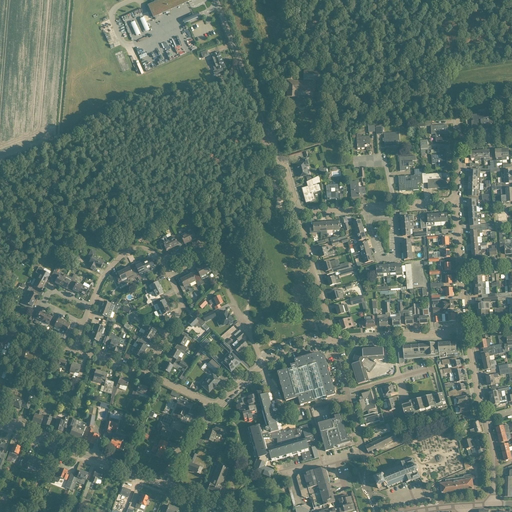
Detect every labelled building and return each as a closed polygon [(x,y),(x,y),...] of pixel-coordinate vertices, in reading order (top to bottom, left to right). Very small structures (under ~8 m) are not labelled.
[(192,0),(160,0),(148,5),(148,6),(153,18),(154,17),(169,11),(166,5),(171,3),(174,9),(184,4),(184,3),(187,2),(192,0)] [(140,9),(122,16),(124,20),(141,13),(140,9)] [(182,18),(184,24),(201,18),(199,12),(182,18)] [(144,17),(139,19),(145,32),(149,30),(144,17)] [(136,36),(140,34),(134,21),(130,23),(136,36)] [(200,52),(203,58),(209,55),(207,50),(200,52)] [(213,67),(215,71),(217,70),(218,73),(221,71),(221,72),(222,71),(221,69),(225,68),(219,53),(211,55),(214,63),(212,64),(213,67)] [(195,63),(200,76),(208,73),(203,60),(195,63)] [(303,70),(303,82),(287,81),(286,97),(297,97),(297,96),(313,97),(314,92),(315,92),(315,81),(323,81),(323,71),(303,70)] [(186,84),(182,71),(173,74),(178,87),(186,84)] [(473,120),(472,120),(472,129),(475,128),(484,128),(484,126),(487,126),(487,127),(489,127),(493,126),(493,122),(493,117),(493,115),(488,116),(488,112),(486,112),(485,109),(478,110),(478,115),(473,115),(473,120)] [(448,125),(431,126),(432,134),(436,134),(436,137),(436,142),(447,141),(446,134),(448,133),(448,125)] [(384,134),(384,136),(385,146),(399,145),(398,134),(395,134),(395,133),(384,134)] [(356,134),(357,137),(356,137),(357,148),(364,148),(364,145),(370,144),(369,136),(360,136),(360,134),(356,134)] [(420,141),(421,151),(432,150),(431,146),(427,147),(426,145),(428,145),(427,140),(420,141)] [(437,168),(440,168),(448,167),(446,153),(432,155),(432,164),(436,164),(437,168)] [(404,157),(404,156),(398,156),(399,162),(400,162),(401,171),(405,171),(405,165),(409,165),(409,166),(410,166),(413,166),(413,161),(416,161),(416,156),(404,157)] [(303,161),(299,163),(294,164),(297,171),(299,177),(304,176),(307,175),(305,167),(308,166),(306,159),(303,160),(303,161)] [(446,178),(437,179),(437,174),(429,175),(429,179),(428,180),(428,184),(428,189),(429,189),(428,187),(442,186),(442,188),(446,188),(446,178)] [(319,176),(311,180),(313,185),(320,183),(319,176)] [(406,181),(406,176),(400,177),(400,183),(404,182),(405,191),(402,191),(418,190),(418,180),(406,181)] [(501,183),(495,184),(495,187),(496,187),(503,187),(502,184),(508,183),(511,183),(511,176),(505,177),(502,177),(501,178),(501,183)] [(358,181),(350,182),(351,198),(359,197),(359,195),(365,194),(365,187),(359,188),(358,181)] [(308,187),(303,188),(304,193),(303,194),(306,202),(312,201),(309,192),(315,191),(315,192),(318,191),(317,185),(308,188),(308,187)] [(326,186),(327,195),(327,200),(338,199),(337,185),(326,186)] [(511,201),(511,195),(504,196),(501,196),(501,203),(496,203),(496,206),(504,206),(504,203),(511,201)] [(346,231),(348,231),(355,229),(363,226),(361,220),(353,222),(354,225),(349,226),(348,223),(344,225),(346,231)] [(321,231),(320,223),(314,224),(314,225),(310,225),(311,233),(321,232),(321,231)] [(363,226),(355,229),(357,235),(365,232),(363,226)] [(470,231),(470,238),(481,237),(480,237),(480,233),(483,233),(483,231),(488,230),(492,230),(492,227),(486,227),(475,228),(476,231),(470,231)] [(192,231),(186,234),(190,242),(192,241),(196,239),(195,236),(197,235),(194,228),(191,230),(192,231)] [(179,233),(176,235),(179,242),(182,240),(184,244),(188,243),(190,242),(186,234),(184,230),(179,233)] [(411,238),(424,237),(427,236),(427,232),(414,233),(414,234),(410,235),(410,230),(402,230),(403,237),(410,236),(411,238)] [(365,232),(357,235),(359,241),(366,239),(365,232)] [(173,235),(167,238),(168,240),(172,249),(174,248),(174,247),(178,245),(177,243),(179,242),(176,235),(173,236),(173,235)] [(427,236),(427,239),(433,239),(433,243),(438,242),(439,246),(439,245),(443,245),(443,246),(443,248),(444,248),(446,248),(445,245),(446,245),(446,247),(449,246),(449,245),(449,238),(439,239),(439,235),(436,235),(427,236)] [(168,240),(167,238),(166,236),(163,237),(163,238),(161,239),(161,240),(158,242),(158,241),(155,242),(157,246),(160,245),(162,250),(165,249),(166,251),(170,249),(170,250),(172,249),(168,240)] [(511,246),(510,243),(504,243),(504,241),(499,241),(500,248),(505,247),(505,255),(511,254),(511,246)] [(357,247),(359,252),(369,249),(367,243),(360,245),(358,245),(357,247)] [(329,247),(324,248),(320,250),(322,257),(328,255),(328,256),(334,255),(332,249),(330,250),(329,247)] [(444,248),(443,248),(439,248),(439,249),(440,251),(440,252),(440,258),(450,258),(450,250),(445,251),(444,248)] [(354,260),(355,260),(357,259),(356,256),(363,254),(364,257),(371,255),(369,249),(359,252),(355,253),(352,254),(353,257),(354,260)] [(495,249),(490,249),(487,249),(487,252),(489,252),(490,259),(493,258),(492,256),(497,255),(497,249),(495,249)] [(371,255),(364,257),(365,263),(373,261),(371,255)] [(104,261),(99,259),(93,256),(89,263),(90,263),(88,267),(93,270),(95,266),(100,269),(101,266),(102,266),(103,264),(104,261)] [(143,262),(141,263),(145,271),(151,269),(152,271),(155,270),(156,272),(159,271),(154,260),(151,261),(150,259),(143,262)] [(336,268),(335,264),(334,261),(324,264),(326,272),(332,270),(332,269),(336,268)] [(440,261),(440,264),(441,267),(442,267),(443,271),(445,271),(451,271),(451,263),(445,264),(445,261),(440,261)] [(51,277),(53,279),(57,273),(61,264),(58,263),(51,277)] [(137,269),(134,270),(137,277),(139,280),(142,279),(141,277),(146,274),(145,271),(141,263),(139,264),(138,265),(138,263),(135,265),(136,266),(135,266),(137,269)] [(204,264),(202,265),(206,274),(212,271),(214,276),(219,274),(216,268),(214,269),(212,264),(209,266),(208,263),(204,265),(204,264)] [(198,273),(196,275),(199,281),(201,285),(204,284),(200,277),(206,274),(202,265),(200,266),(200,267),(196,269),(198,273)] [(40,274),(37,280),(45,285),(46,282),(45,282),(47,279),(49,275),(42,270),(43,270),(43,269),(42,269),(42,268),(41,267),(40,267),(39,267),(38,268),(36,272),(40,274)] [(125,268),(123,270),(127,278),(128,281),(137,277),(134,270),(133,268),(130,269),(129,267),(125,269),(125,268)] [(127,278),(123,270),(121,271),(117,273),(119,276),(116,277),(115,277),(119,283),(117,284),(118,286),(121,284),(122,286),(129,283),(128,281),(127,278)] [(495,281),(494,278),(494,271),(486,271),(487,273),(491,273),(492,278),(492,282),(495,281)] [(58,285),(60,286),(66,275),(64,274),(62,277),(59,275),(60,274),(57,273),(53,279),(56,280),(55,283),(58,285)] [(188,274),(186,276),(190,284),(195,282),(196,283),(199,281),(196,275),(193,276),(191,273),(188,275),(188,274)] [(71,286),(74,280),(76,277),(75,276),(73,279),(66,275),(60,286),(62,287),(66,289),(69,284),(71,286)] [(190,284),(186,276),(183,277),(184,277),(180,279),(182,283),(179,285),(182,291),(185,290),(191,287),(190,284)] [(334,277),(333,277),(328,279),(330,286),(341,283),(340,280),(336,281),(334,277)] [(32,285),(31,288),(37,292),(38,289),(41,290),(43,286),(44,287),(45,285),(37,280),(34,279),(31,284),(32,285)] [(76,293),(78,294),(82,286),(77,283),(77,282),(74,280),(71,286),(74,287),(73,290),(76,292),(76,293)] [(149,282),(147,283),(150,290),(148,291),(149,293),(150,293),(153,292),(161,288),(160,285),(159,286),(157,282),(155,283),(154,280),(149,282)] [(82,286),(78,294),(80,295),(80,294),(84,296),(86,294),(88,295),(94,285),(91,283),(88,289),(82,286)] [(28,290),(25,296),(28,297),(36,302),(37,299),(36,299),(38,296),(35,294),(37,292),(31,288),(29,291),(28,290)] [(149,293),(147,295),(149,300),(150,300),(151,303),(154,301),(154,302),(160,299),(159,295),(163,293),(162,290),(161,288),(153,292),(150,293),(149,293)] [(452,289),(447,289),(441,289),(441,293),(447,293),(447,297),(453,296),(452,289)] [(345,298),(344,294),(339,296),(338,291),(332,293),(334,300),(345,298)] [(28,297),(25,296),(20,305),(26,308),(31,310),(32,307),(34,303),(35,304),(36,302),(28,297)] [(210,305),(213,304),(216,302),(217,306),(222,303),(219,296),(209,301),(210,305)] [(350,299),(352,305),(364,302),(362,296),(350,299)] [(483,303),(477,304),(477,306),(476,307),(476,311),(478,310),(478,311),(489,310),(489,303),(498,302),(497,297),(496,297),(487,298),(483,298),(483,303)] [(157,304),(159,310),(168,306),(167,304),(166,304),(164,300),(161,301),(160,299),(154,302),(155,305),(157,304)] [(203,299),(197,305),(202,309),(207,304),(203,299)] [(104,302),(102,308),(112,312),(114,306),(120,308),(121,305),(112,301),(111,304),(104,302)] [(449,302),(444,302),(444,305),(444,309),(448,309),(449,309),(454,309),(454,308),(455,307),(455,306),(454,305),(453,301),(449,302)] [(403,310),(403,311),(403,313),(405,313),(406,325),(410,325),(410,326),(414,326),(414,324),(413,315),(416,315),(416,304),(412,304),(412,307),(408,309),(408,310),(403,310)] [(168,306),(159,310),(156,311),(159,317),(161,320),(167,316),(166,313),(170,311),(168,308),(169,308),(168,306)] [(349,312),(348,308),(343,309),(342,306),(336,307),(339,315),(349,312)] [(419,317),(420,319),(420,324),(428,323),(427,315),(429,315),(429,307),(427,307),(427,309),(423,310),(423,312),(424,317),(419,317)] [(112,312),(102,308),(99,315),(106,317),(110,318),(112,312)] [(41,326),(41,325),(47,314),(45,313),(44,313),(40,311),(39,314),(37,313),(33,319),(36,320),(35,322),(41,326)] [(214,311),(202,316),(205,322),(216,317),(214,311)] [(228,317),(225,311),(221,313),(221,312),(217,314),(222,324),(226,322),(227,325),(232,323),(231,321),(232,321),(230,316),(228,317)] [(129,312),(126,321),(130,323),(134,315),(129,312)] [(47,326),(50,328),(53,322),(51,320),(52,317),(48,315),(49,315),(47,314),(41,325),(46,328),(47,326)] [(397,314),(390,315),(391,319),(393,319),(393,321),(393,326),(401,325),(401,320),(400,314),(397,314)] [(386,315),(377,315),(378,320),(380,320),(380,322),(380,327),(388,326),(388,321),(388,319),(388,315),(386,315)] [(365,321),(365,327),(367,327),(367,328),(368,328),(368,329),(371,329),(371,327),(376,327),(375,320),(374,316),(371,317),(372,321),(367,321),(365,321)] [(201,326),(202,326),(205,324),(198,317),(195,320),(193,318),(188,323),(192,328),(195,324),(199,328),(201,326)] [(53,329),(59,332),(60,330),(65,321),(62,320),(59,318),(56,323),(53,322),(50,328),(53,329)] [(353,327),(352,322),(351,318),(340,321),(343,330),(353,327)] [(60,330),(59,332),(65,335),(65,334),(68,335),(71,329),(69,328),(70,325),(66,323),(67,322),(65,321),(60,330)] [(96,324),(94,332),(101,334),(103,327),(96,324)] [(141,329),(145,331),(153,336),(156,331),(146,325),(145,327),(143,325),(141,329)] [(92,336),(91,339),(98,342),(99,338),(104,340),(102,344),(106,346),(107,342),(109,337),(101,334),(94,332),(93,331),(92,335),(92,336)] [(153,336),(145,331),(143,334),(141,333),(139,336),(142,338),(142,337),(150,341),(153,336)] [(234,349),(238,353),(247,345),(243,340),(242,339),(245,336),(241,332),(235,338),(238,341),(237,342),(239,344),(234,349)] [(109,337),(107,342),(110,344),(109,348),(113,350),(112,351),(114,352),(118,343),(119,338),(115,336),(115,335),(111,333),(109,337)] [(178,343),(176,347),(185,352),(187,348),(184,346),(187,340),(190,341),(191,339),(189,337),(188,339),(185,338),(182,336),(181,335),(177,343),(178,343)] [(136,348),(144,353),(147,347),(144,346),(146,343),(138,339),(135,343),(138,345),(136,348)] [(480,341),(481,349),(490,347),(489,343),(491,342),(490,339),(480,341)] [(439,343),(439,344),(439,353),(440,359),(447,357),(447,354),(451,354),(459,353),(458,349),(457,349),(456,342),(451,343),(451,342),(439,343)] [(118,343),(114,352),(116,353),(117,351),(121,353),(124,345),(118,343)] [(438,353),(439,353),(439,344),(435,344),(435,343),(427,344),(403,346),(404,358),(436,355),(436,354),(438,354),(438,353)] [(174,349),(169,356),(174,358),(176,360),(177,360),(180,361),(182,359),(178,357),(180,353),(183,355),(185,352),(176,347),(176,346),(174,349)] [(193,355),(198,358),(203,350),(199,347),(193,355)] [(144,353),(136,348),(133,353),(141,358),(144,353)] [(375,360),(384,360),(384,359),(383,359),(383,356),(384,356),(384,348),(383,348),(376,348),(376,349),(371,349),(364,349),(364,350),(363,350),(363,352),(360,352),(358,353),(356,355),(354,358),(354,361),(355,364),(353,364),(353,365),(352,365),(354,372),(355,372),(356,377),(358,384),(359,384),(369,381),(367,372),(368,371),(371,373),(377,364),(374,362),(375,360)] [(23,350),(23,352),(18,351),(15,363),(22,365),(23,360),(26,361),(27,359),(30,360),(30,361),(36,363),(38,354),(32,353),(32,354),(28,353),(29,352),(23,350)] [(490,361),(489,357),(493,356),(493,352),(488,353),(488,354),(482,355),(483,359),(482,359),(483,363),(484,363),(490,361)] [(240,363),(232,354),(227,359),(236,368),(236,367),(237,367),(237,366),(239,364),(240,363)] [(317,384),(321,398),(321,399),(325,398),(326,400),(327,399),(327,397),(335,395),(329,376),(331,376),(328,369),(329,368),(326,362),(325,362),(324,357),(317,354),(313,355),(312,354),(305,355),(305,356),(298,357),(298,359),(294,360),(295,362),(290,363),(291,369),(288,370),(288,369),(278,372),(286,401),(298,398),(300,405),(315,401),(312,391),(295,395),(290,376),(296,374),(295,372),(294,372),(293,370),(297,369),(297,370),(307,367),(308,371),(314,374),(318,373),(321,383),(317,384)] [(456,358),(442,360),(443,365),(451,365),(452,368),(461,366),(460,360),(457,361),(456,358)] [(236,368),(227,359),(222,363),(231,372),(232,371),(234,369),(235,369),(235,368),(236,368)] [(55,363),(54,368),(53,370),(57,371),(58,367),(65,369),(67,362),(65,362),(66,361),(63,360),(63,361),(60,360),(58,364),(55,363)] [(206,363),(205,364),(214,373),(220,367),(212,360),(207,364),(206,363)] [(181,361),(179,365),(188,371),(189,371),(191,367),(181,361)] [(490,361),(484,363),(485,370),(491,369),(491,370),(496,369),(495,366),(494,361),(490,361)] [(188,371),(179,365),(172,362),(170,365),(166,362),(164,366),(163,365),(162,368),(162,369),(162,370),(169,373),(172,367),(174,368),(175,367),(181,370),(181,371),(182,372),(178,377),(181,380),(188,371)] [(72,364),(71,368),(70,371),(69,374),(74,375),(74,373),(78,374),(81,366),(80,366),(80,365),(76,364),(76,365),(72,364)] [(452,368),(439,371),(441,376),(444,375),(444,374),(453,373),(454,377),(463,375),(462,369),(459,370),(458,367),(461,366),(452,368)] [(96,370),(93,381),(100,384),(101,382),(105,383),(104,386),(105,386),(104,392),(107,393),(111,395),(112,395),(113,387),(114,382),(106,380),(108,374),(96,370)] [(493,376),(491,376),(487,377),(488,386),(491,386),(491,388),(499,387),(499,383),(495,384),(494,379),(499,378),(498,374),(493,375),(493,376)] [(203,386),(202,387),(209,392),(213,388),(213,389),(217,385),(216,384),(219,381),(213,375),(209,379),(203,386)] [(445,384),(445,388),(465,384),(462,385),(461,382),(464,381),(464,379),(465,379),(464,376),(463,376),(463,375),(454,377),(454,380),(447,383),(445,384)] [(119,388),(125,391),(127,387),(129,381),(120,377),(116,387),(119,388)] [(14,387),(16,386),(17,384),(15,382),(10,384),(8,390),(9,390),(11,391),(13,390),(14,387)] [(447,397),(449,397),(464,394),(463,391),(466,390),(465,384),(445,388),(456,386),(456,389),(450,392),(448,392),(446,392),(447,397)] [(139,385),(137,389),(135,395),(138,396),(139,393),(145,395),(149,396),(151,391),(147,390),(148,388),(139,385)] [(394,393),(392,385),(385,387),(386,393),(383,393),(385,400),(392,398),(391,394),(394,393)] [(490,392),(491,399),(503,397),(502,393),(501,393),(501,391),(509,390),(508,386),(491,389),(492,392),(490,392)] [(384,421),(383,418),(382,414),(379,415),(378,412),(376,413),(375,409),(377,409),(372,391),(362,394),(363,397),(361,397),(361,398),(361,400),(360,401),(363,413),(370,411),(371,414),(364,416),(367,425),(380,421),(380,423),(384,421)] [(259,424),(251,427),(247,428),(248,428),(257,458),(260,457),(260,458),(259,460),(257,459),(254,467),(255,467),(254,471),(261,473),(263,474),(270,477),(271,473),(273,474),(274,470),(266,467),(268,462),(301,453),(303,461),(319,457),(314,440),(315,440),(314,435),(312,436),(310,429),(309,429),(308,425),(300,427),(301,429),(297,430),(299,435),(295,436),(293,429),(287,433),(285,430),(281,432),(281,431),(270,393),(261,396),(260,392),(257,393),(258,396),(255,397),(254,395),(253,393),(247,394),(248,398),(242,399),(242,400),(243,404),(242,404),(236,406),(237,410),(239,409),(240,412),(242,412),(245,421),(249,420),(249,421),(253,420),(251,413),(252,413),(254,414),(257,416),(260,412),(259,410),(262,409),(263,410),(262,411),(266,423),(261,425),(262,429),(263,429),(263,432),(262,432),(261,428),(260,428),(259,424)] [(403,406),(407,420),(448,408),(443,394),(440,395),(439,393),(410,402),(411,403),(403,406)] [(457,399),(458,404),(461,403),(461,404),(468,402),(468,401),(469,401),(468,397),(467,398),(467,396),(460,398),(460,395),(464,394),(449,397),(453,396),(454,399),(457,399)] [(503,397),(491,399),(490,399),(491,402),(492,402),(492,405),(500,404),(499,401),(507,399),(508,402),(511,401),(511,394),(510,395),(503,397)] [(12,396),(11,399),(9,404),(20,408),(21,406),(28,409),(32,399),(26,397),(25,401),(23,400),(12,396)] [(131,396),(126,411),(128,412),(129,408),(130,408),(131,405),(134,406),(136,402),(134,401),(135,397),(131,396)] [(387,401),(390,411),(396,409),(395,406),(396,405),(395,403),(394,403),(393,399),(387,401)] [(172,417),(180,420),(182,415),(183,416),(184,412),(188,414),(189,410),(191,405),(185,403),(185,404),(179,401),(177,405),(172,417)] [(461,403),(458,404),(455,405),(455,408),(459,408),(460,413),(470,411),(470,410),(471,410),(470,406),(469,407),(469,405),(462,407),(461,404),(461,403)] [(90,407),(86,423),(85,426),(93,428),(95,416),(96,409),(90,407)] [(35,414),(34,416),(32,421),(41,424),(43,416),(40,415),(42,411),(38,410),(37,414),(35,414)] [(66,428),(70,415),(67,414),(66,419),(62,418),(61,421),(57,420),(54,429),(62,431),(63,427),(66,428)] [(318,424),(321,436),(326,452),(334,449),(333,447),(347,443),(349,443),(350,442),(350,441),(348,434),(347,435),(341,414),(334,416),(335,419),(318,424)] [(47,415),(45,420),(44,425),(49,427),(52,417),(47,415)] [(85,426),(86,423),(83,422),(81,426),(77,424),(79,420),(72,418),(68,426),(72,428),(70,434),(81,439),(83,434),(82,434),(85,426)] [(171,424),(161,418),(159,423),(161,423),(159,428),(162,429),(160,435),(165,437),(165,436),(170,438),(170,437),(171,436),(171,434),(171,433),(173,430),(169,428),(171,424)] [(104,432),(111,434),(113,423),(106,421),(104,432)] [(472,423),(474,429),(471,430),(472,435),(476,433),(482,431),(479,421),(472,423)] [(212,429),(212,431),(222,435),(223,433),(224,428),(214,424),(212,429)] [(498,435),(508,432),(510,432),(508,425),(496,428),(498,435)] [(97,440),(100,432),(93,429),(93,430),(89,428),(87,435),(85,440),(93,443),(95,439),(97,440)] [(391,435),(382,439),(385,445),(397,439),(394,433),(394,434),(392,429),(389,431),(391,435)] [(222,435),(212,431),(208,430),(205,438),(213,441),(215,435),(221,437),(222,435)] [(141,438),(147,440),(150,435),(143,432),(141,438)] [(508,432),(498,435),(500,442),(507,440),(506,437),(509,436),(508,432)] [(126,443),(122,442),(123,440),(119,438),(120,436),(114,434),(110,445),(119,449),(119,448),(123,450),(126,443)] [(481,437),(477,438),(474,439),(471,440),(471,439),(464,441),(467,449),(473,447),(476,446),(477,451),(485,448),(481,437)] [(366,447),(367,449),(374,446),(374,447),(379,445),(380,448),(385,446),(385,445),(382,439),(366,447)] [(153,447),(152,449),(151,454),(160,458),(161,455),(163,455),(168,443),(163,441),(160,440),(157,448),(153,447)] [(501,446),(503,453),(511,450),(511,446),(509,447),(508,444),(501,446)] [(10,451),(7,461),(11,462),(13,458),(16,460),(19,452),(20,450),(19,450),(20,447),(15,445),(14,447),(13,447),(12,449),(11,451),(10,451)] [(374,446),(367,449),(369,454),(380,448),(379,445),(374,447),(374,446)] [(511,450),(503,453),(505,460),(511,458),(511,450)] [(199,466),(193,464),(195,460),(194,460),(197,455),(193,453),(187,469),(197,473),(199,466)] [(25,460),(23,465),(22,468),(27,470),(29,465),(39,469),(41,463),(40,461),(34,459),(34,457),(30,456),(28,462),(25,460)] [(207,482),(209,483),(210,483),(208,489),(219,493),(221,488),(223,488),(224,485),(222,484),(228,468),(226,467),(227,465),(221,463),(221,465),(220,464),(221,460),(216,458),(214,465),(207,482)] [(377,479),(375,478),(374,479),(376,480),(378,487),(378,488),(380,489),(380,487),(384,486),(385,487),(386,487),(387,487),(387,486),(388,488),(389,488),(389,487),(392,486),(393,486),(394,486),(397,484),(398,485),(398,484),(402,482),(402,483),(403,483),(403,482),(406,481),(407,482),(406,483),(407,483),(407,484),(408,483),(412,481),(412,482),(413,481),(421,477),(419,473),(419,472),(418,471),(419,469),(420,469),(420,468),(418,468),(418,466),(418,465),(417,466),(415,465),(415,464),(413,458),(405,461),(404,461),(404,462),(400,463),(399,463),(399,464),(398,464),(399,465),(400,466),(396,468),(396,467),(395,467),(396,468),(392,469),(391,469),(391,470),(388,471),(387,471),(386,471),(387,472),(383,473),(383,472),(382,473),(380,474),(381,477),(377,479)] [(312,502),(314,510),(314,511),(325,511),(335,509),(333,502),(335,502),(325,467),(318,469),(318,467),(312,469),(312,470),(299,474),(299,475),(298,478),(297,478),(302,496),(305,498),(310,497),(311,500),(309,501),(309,503),(312,502)] [(51,482),(54,484),(55,481),(58,483),(60,478),(67,480),(69,475),(66,474),(67,471),(61,468),(59,472),(57,475),(54,474),(51,482)] [(101,479),(102,476),(104,472),(96,469),(91,482),(88,481),(76,511),(83,511),(85,508),(84,508),(87,504),(84,502),(89,488),(94,489),(98,478),(101,479)] [(80,471),(78,477),(78,478),(75,477),(75,475),(72,483),(70,490),(73,491),(77,482),(79,482),(79,483),(84,484),(88,474),(87,473),(87,472),(84,472),(80,471)] [(464,478),(456,479),(458,492),(474,489),(473,484),(475,484),(474,474),(464,476),(464,478)] [(458,492),(456,479),(446,480),(446,483),(438,484),(439,487),(441,487),(442,494),(458,492)] [(123,487),(122,491),(121,495),(119,494),(114,506),(117,508),(120,500),(130,503),(132,498),(129,496),(131,490),(123,487)] [(147,502),(149,497),(142,495),(141,498),(140,497),(136,507),(140,508),(144,510),(146,506),(147,502)] [(339,511),(353,511),(355,511),(353,504),(352,504),(350,497),(347,498),(346,495),(338,497),(340,503),(339,503),(340,508),(339,509),(339,511)]
